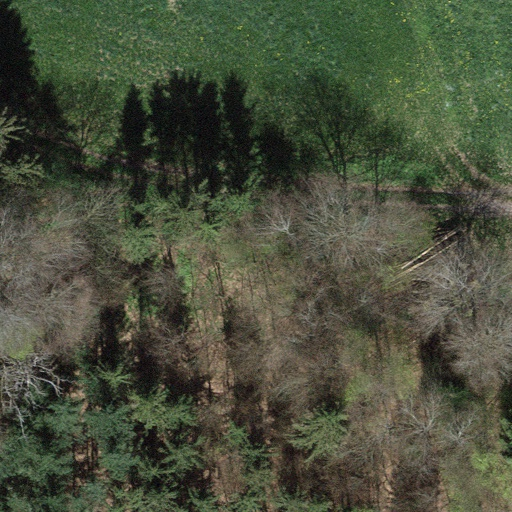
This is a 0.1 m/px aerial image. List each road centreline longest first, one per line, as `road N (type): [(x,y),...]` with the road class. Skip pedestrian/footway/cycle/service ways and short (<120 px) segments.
road 1 (track): [(511,198),(172,153),(0,81)]
road 2 (track): [(504,199),(470,48),(436,0)]
